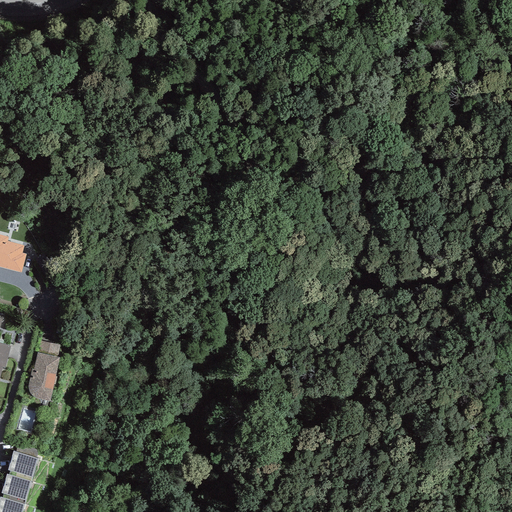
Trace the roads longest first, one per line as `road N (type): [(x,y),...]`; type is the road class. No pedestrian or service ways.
road 1 (trunk): [(0,215),(511,95)]
road 2 (track): [(153,0),(160,51),(221,107),(249,167),(268,183),(350,178),(413,158),(511,95)]
road 3 (track): [(79,511),(91,477),(117,445),(192,375),(192,355),(162,308),(165,287),(268,183)]
road 4 (residential): [(0,437),(37,301)]
